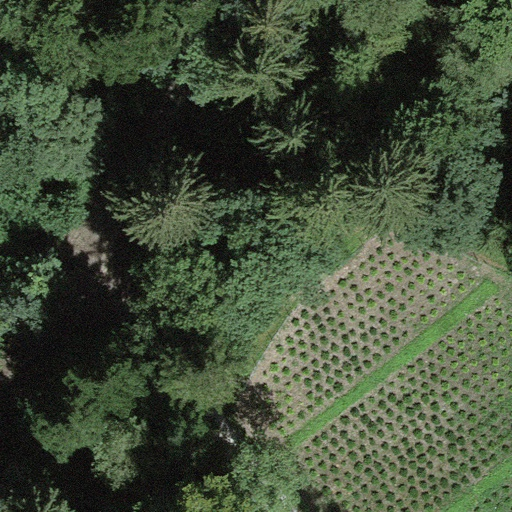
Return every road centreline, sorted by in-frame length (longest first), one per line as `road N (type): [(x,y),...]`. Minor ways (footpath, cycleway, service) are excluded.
road 1 (track): [(206,0),(148,80),(101,190),(104,277),(323,511)]
road 2 (track): [(104,277),(0,454)]
